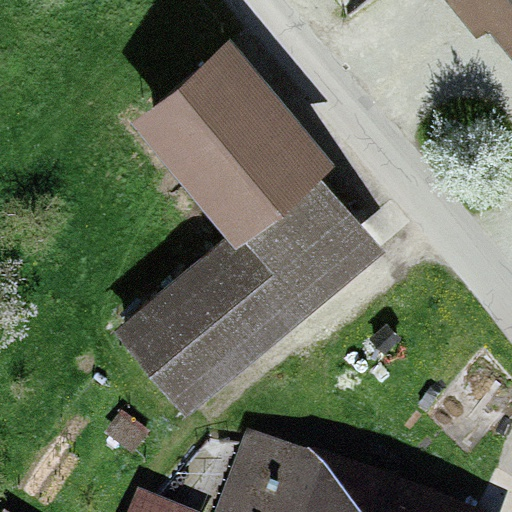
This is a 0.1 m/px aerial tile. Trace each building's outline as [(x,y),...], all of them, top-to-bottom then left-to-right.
[(511,0),(464,0),(511,60),(511,0)] [(235,230),(314,167),(330,154),(228,26),(132,101),(235,230)] [(314,167),(235,230),(115,326),(183,411),(383,252),(314,167)] [(459,511),(297,455),(276,511),(459,511)] [(169,511),(133,498),(127,511),(169,511)]
